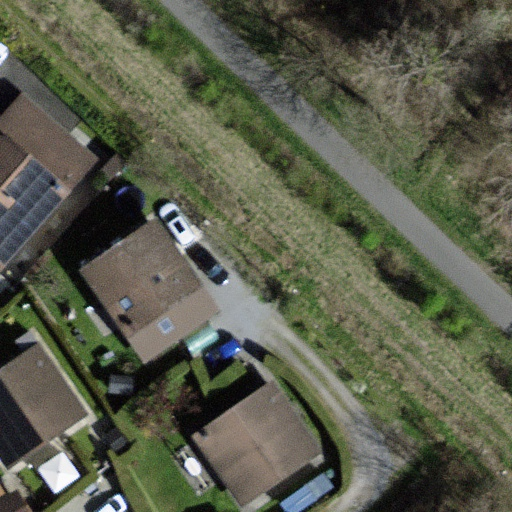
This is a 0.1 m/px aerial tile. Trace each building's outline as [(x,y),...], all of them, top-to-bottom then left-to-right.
[(25,94),(0,122),(0,125),(12,136),(0,136),(0,267),(95,157),(25,94)] [(159,226),(89,272),(144,355),(213,309),(159,226)] [(38,350),(0,376),(0,445),(11,461),(81,412),(38,350)] [(270,389),(199,439),(243,500),(314,450),(270,389)] [(29,511),(19,495),(0,506),(0,511),(29,511)]
